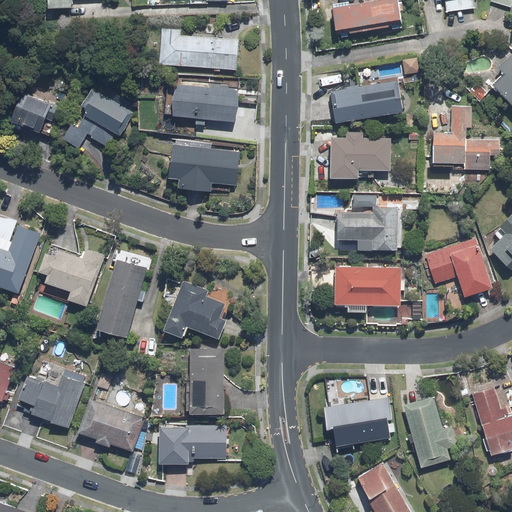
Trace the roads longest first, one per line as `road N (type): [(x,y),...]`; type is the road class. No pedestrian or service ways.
road 1 (residential): [(0,452),(141,504),(189,510),(297,492)]
road 2 (residential): [(0,164),(195,231),(283,242)]
road 3 (residential): [(282,0),(283,242)]
road 4 (residential): [(511,324),(441,350),(281,348)]
road 5 (residential): [(281,348),(297,492)]
